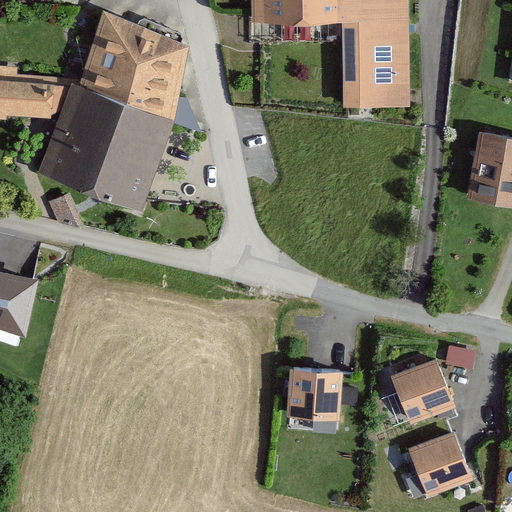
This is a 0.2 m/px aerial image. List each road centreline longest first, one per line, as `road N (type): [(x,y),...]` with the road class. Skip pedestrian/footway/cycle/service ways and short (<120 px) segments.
road 1 (residential): [(255,272),(190,0)]
road 2 (residential): [(511,334),(255,272)]
road 3 (residential): [(255,272),(0,211)]
